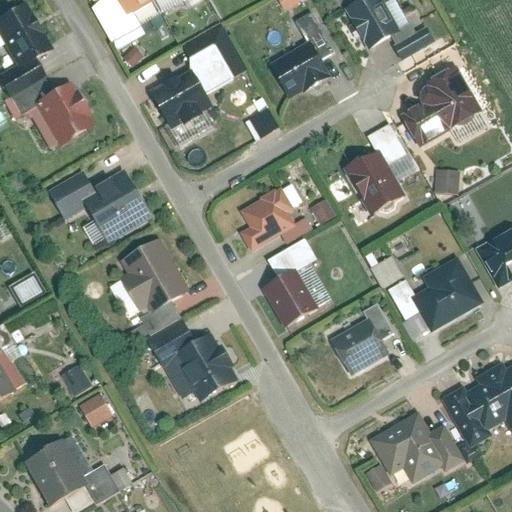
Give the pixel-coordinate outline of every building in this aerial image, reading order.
[(116,0),(129,19),(160,0),(116,0)] [(277,0),(283,11),(300,3),(298,0),(277,0)] [(382,0),(363,0),(345,8),(368,51),(402,35),(382,0)] [(0,74),(0,77),(9,93),(43,74),(34,59),(41,56),(17,15),(0,23),(0,44),(14,67),(0,74)] [(308,49),(273,67),(289,97),(327,74),(320,64),(336,55),(312,16),(295,24),(308,49)] [(425,28),(391,45),(401,62),(434,43),(425,28)] [(194,74),(150,97),(168,130),(209,106),(204,97),(231,82),(214,51),(190,64),(194,74)] [(476,102),(455,68),(422,85),(425,89),(420,91),(417,96),(417,101),(419,105),(401,118),(415,140),(476,102)] [(52,95),(44,80),(8,100),(20,118),(35,111),(59,150),(94,130),(69,86),(52,95)] [(268,110),(244,121),(253,140),(277,129),(268,110)] [(175,144),(212,128),(206,115),(169,130),(175,144)] [(408,157),(389,127),(366,140),(374,155),(343,172),(370,217),(404,196),(388,170),(408,157)] [(461,173),(436,172),(435,196),(460,196),(461,173)] [(86,178),(49,198),(63,221),(81,209),(102,240),(150,213),(126,178),(95,197),(86,178)] [(302,226),(280,188),(239,211),(248,230),(240,234),(250,253),(302,226)] [(318,225),(334,217),(326,200),(310,207),(318,225)] [(511,233),(475,252),(497,290),(511,282),(511,233)] [(162,241),(121,264),(127,275),(118,280),(135,312),(145,307),(150,316),(141,320),(151,338),(184,318),(176,304),(191,294),(162,241)] [(392,259),(371,271),(383,291),(386,291),(403,324),(418,316),(430,335),(485,304),(457,261),(423,278),(430,290),(415,297),(392,259)] [(315,311),(296,273),(265,288),(284,326),(315,311)] [(17,304),(39,295),(32,278),(10,287),(17,304)] [(395,336),(377,306),(363,314),(367,321),(329,344),(350,379),(389,357),(381,344),(395,336)] [(198,344),(184,321),(149,341),(188,410),(232,382),(206,339),(198,344)] [(81,366),(61,374),(69,396),(90,389),(81,366)] [(0,367),(0,401),(15,393),(0,367)] [(511,373),(442,406),(468,454),(491,442),(484,427),(503,419),(511,435),(511,373)] [(99,394),(76,407),(89,429),(112,416),(99,394)] [(428,437),(417,417),(369,443),(390,480),(403,473),(411,485),(443,468),(447,474),(463,465),(444,428),(428,437)] [(60,446),(24,465),(45,506),(81,487),(60,446)] [(368,472),(377,489),(389,482),(380,465),(368,472)]
